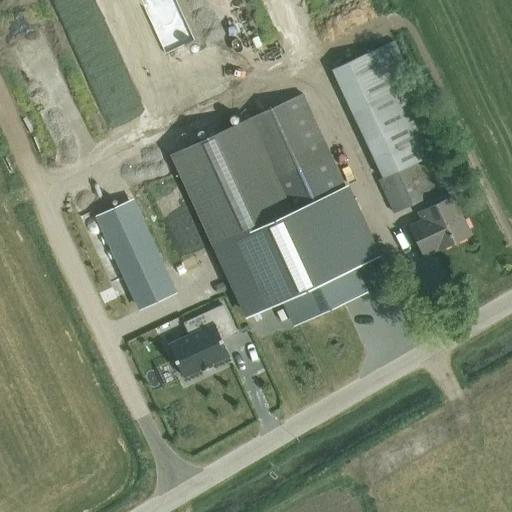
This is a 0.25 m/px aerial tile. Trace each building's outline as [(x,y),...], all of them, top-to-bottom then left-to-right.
[(178,14),(165,19),(170,32),(182,27),(178,14)] [(165,46),(175,69),(204,56),(194,34),(165,46)] [(334,67),(354,111),(383,176),(380,178),(395,211),(420,200),(423,208),(419,210),(423,220),(412,224),(425,253),(437,248),(437,249),(471,234),(453,195),(445,199),(441,190),(431,195),(428,190),(433,187),(427,175),(430,174),(423,160),(433,156),(383,45),(334,67)] [(377,275),(363,246),(371,242),(303,93),(242,121),(170,154),(220,263),(241,253),(259,293),(312,269),(312,268),(315,266),(320,275),(328,272),(338,293),(377,275)] [(132,199),(98,214),(142,308),(175,293),(132,199)] [(241,336),(228,308),(189,326),(195,338),(173,348),(188,380),(206,372),(207,374),(217,369),(216,367),(234,359),(226,343),(241,336)] [(174,426),(182,443),(277,398),(269,381),(174,426)]
